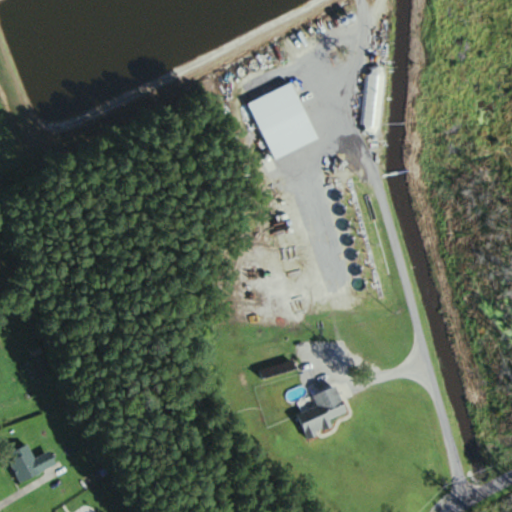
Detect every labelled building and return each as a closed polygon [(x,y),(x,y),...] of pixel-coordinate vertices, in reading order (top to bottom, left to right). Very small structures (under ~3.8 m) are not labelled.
[(317,141),(294,83),(248,101),(271,159),(317,141)] [(28,352),(39,381),(51,376),(40,347),(28,352)] [(259,370),(262,380),(296,370),(293,360),(259,370)] [(347,413),(337,386),(312,395),(316,407),(297,414),(306,439),(332,430),(328,419),(347,413)] [(57,466),(50,451),(34,458),(28,444),(6,455),(20,484),(57,466)]
